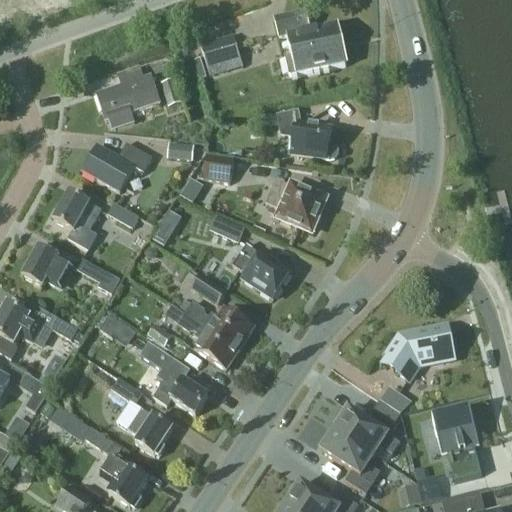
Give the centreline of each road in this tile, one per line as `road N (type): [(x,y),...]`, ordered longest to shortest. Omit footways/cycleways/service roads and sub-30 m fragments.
road 1 (secondary): [(201,511),(320,333),(401,239)]
road 2 (secondary): [(401,239),(422,188),(429,119),(400,0)]
road 3 (unclassified): [(511,387),(476,285),(401,239)]
road 4 (residential): [(0,224),(37,148),(8,53)]
road 5 (unclassified): [(8,53),(159,0)]
